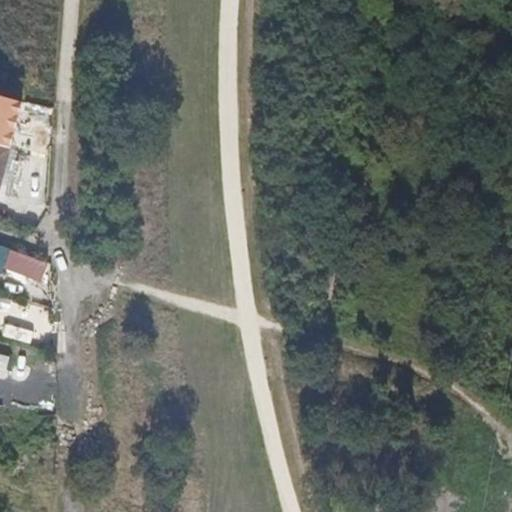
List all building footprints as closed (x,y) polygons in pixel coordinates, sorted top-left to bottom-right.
[(22,102),(0,95),(0,146),(9,149),(22,102)] [(0,183),(9,149),(0,146),(0,183)] [(0,272),(40,283),(49,263),(0,246),(0,272)] [(33,332),(4,324),(1,335),(30,343),(33,332)] [(0,373),(5,375),(10,357),(0,354),(0,373)]
